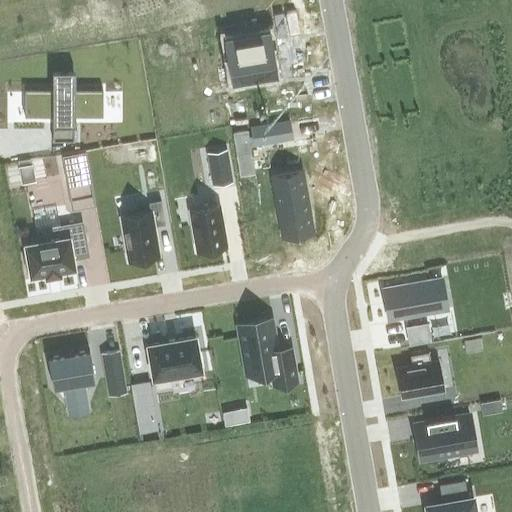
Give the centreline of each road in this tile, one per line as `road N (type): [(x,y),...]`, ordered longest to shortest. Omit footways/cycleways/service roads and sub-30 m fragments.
road 1 (residential): [(33,511),(3,335),(331,279)]
road 2 (residential): [(330,0),(365,229),(356,253),(331,279)]
road 3 (residential): [(331,279),(371,511)]
